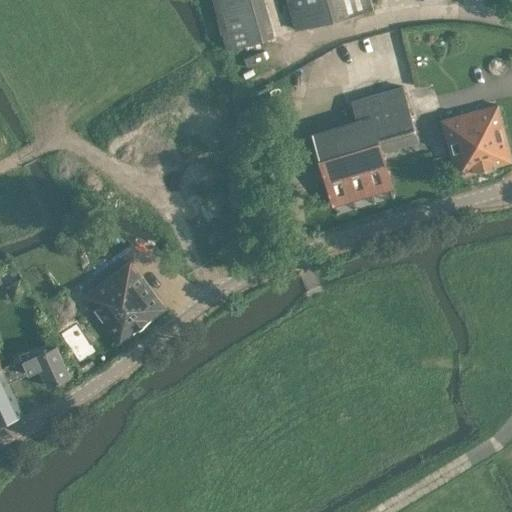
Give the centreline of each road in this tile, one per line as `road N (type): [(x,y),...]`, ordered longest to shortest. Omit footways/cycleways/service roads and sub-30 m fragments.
road 1 (tertiary): [(0,426),(88,381),(257,261),(511,175)]
road 2 (track): [(217,511),(231,471),(326,379),(338,345),(305,246)]
road 3 (track): [(223,285),(191,242),(199,77),(151,0)]
road 4 (track): [(0,156),(57,134),(160,189),(191,242)]
road 5 (track): [(479,0),(412,5),(289,32),(280,0)]
road 6 (track): [(511,355),(338,345)]
road 7 (track): [(370,511),(493,440),(511,419)]
